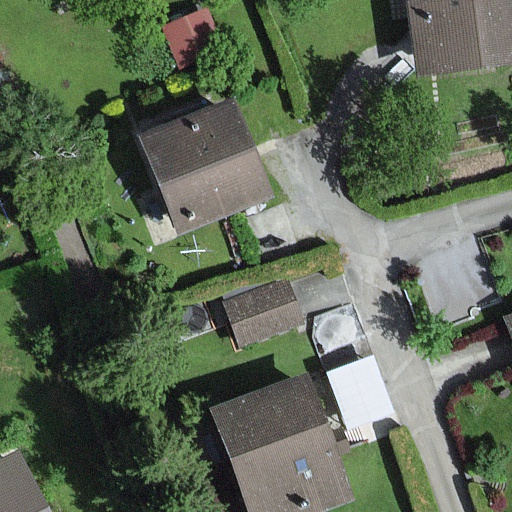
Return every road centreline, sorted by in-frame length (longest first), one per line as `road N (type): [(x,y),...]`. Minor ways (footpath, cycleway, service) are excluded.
road 1 (residential): [(459,511),(366,247)]
road 2 (residential): [(366,247),(511,207)]
